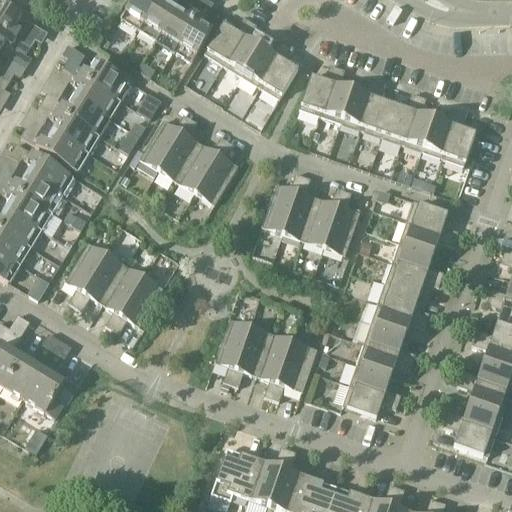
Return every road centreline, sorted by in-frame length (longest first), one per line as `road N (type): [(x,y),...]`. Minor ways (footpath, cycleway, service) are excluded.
road 1 (residential): [(404,472),(153,388),(0,296)]
road 2 (residential): [(490,223),(275,153),(173,98)]
road 3 (residential): [(404,472),(490,223)]
road 4 (residential): [(511,66),(451,70),(326,20),(304,19)]
